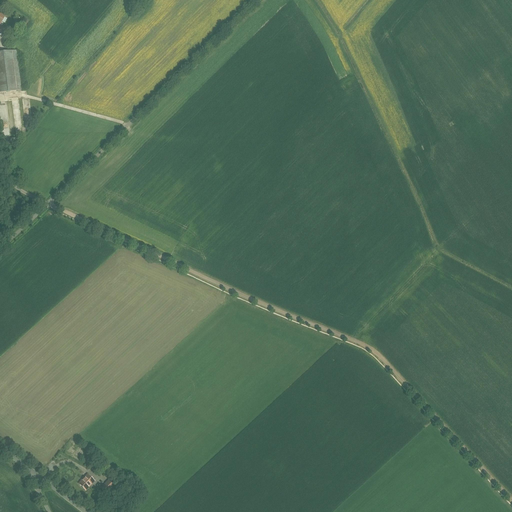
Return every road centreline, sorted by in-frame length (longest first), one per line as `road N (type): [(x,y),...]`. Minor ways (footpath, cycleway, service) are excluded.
road 1 (track): [(47,203),(363,347),(511,503)]
road 2 (unclassified): [(0,248),(252,0)]
